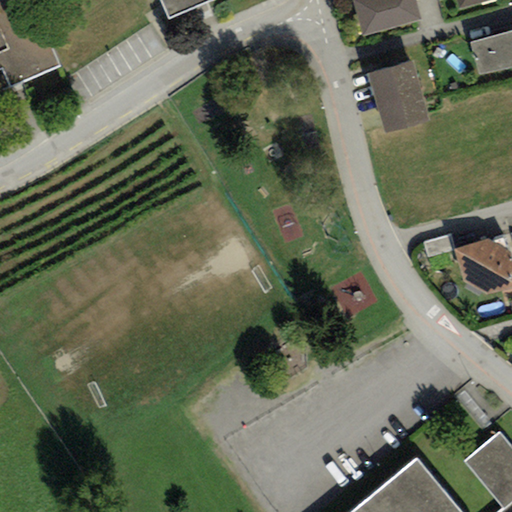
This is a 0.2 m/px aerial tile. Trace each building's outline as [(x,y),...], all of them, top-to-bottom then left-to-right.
[(0,0),(0,69),(3,69),(11,89),(59,68),(29,0),(0,0)] [(159,0),(167,19),(211,0),(159,0)] [(351,0),(362,38),(421,19),(416,0),(415,0),(351,0)] [(456,0),(459,9),(490,0),(456,0)] [(511,31),(471,42),(480,77),(511,68),(511,31)] [(411,62),(367,75),(385,135),(429,122),(411,62)] [(487,238),(453,250),(462,282),(486,295),(511,288),(511,256),(511,253),(487,238)] [(460,511),(417,459),(351,511),(511,511),(511,446),(500,433),(464,462),(504,509),(500,511),(460,511)]
